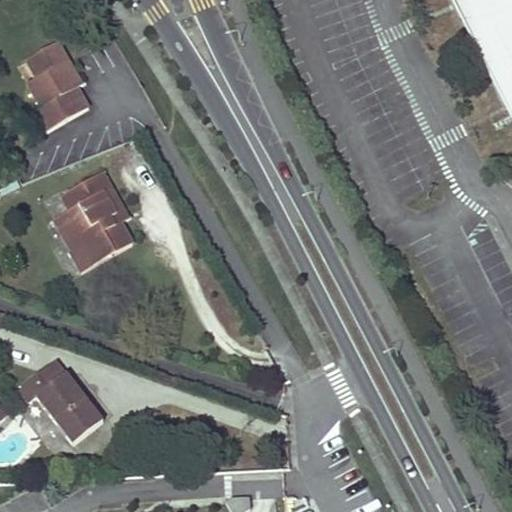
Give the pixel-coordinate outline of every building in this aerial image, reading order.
[(511,0),(456,0),(459,5),(510,107),(511,110),(511,0)] [(47,133),(67,122),(88,110),(76,90),(82,87),(69,64),(57,43),(24,62),(35,81),(27,86),(40,109),(35,113),(47,133)] [(10,174),(0,178),(0,196),(17,189),(10,174)] [(84,274),(110,259),(135,244),(106,194),(113,189),(104,174),(68,195),(77,211),(72,214),(65,218),(74,234),(82,248),(72,254),(84,274)] [(77,211),(68,195),(63,198),(72,214),(77,211)] [(74,234),(65,218),(58,222),(67,238),(74,234)] [(103,426),(54,364),(15,395),(25,408),(34,399),(74,450),(103,426)] [(0,427),(9,421),(0,409),(0,427)] [(231,500),(223,504),(227,511),(245,511),(247,511),(248,500),(231,500)]
